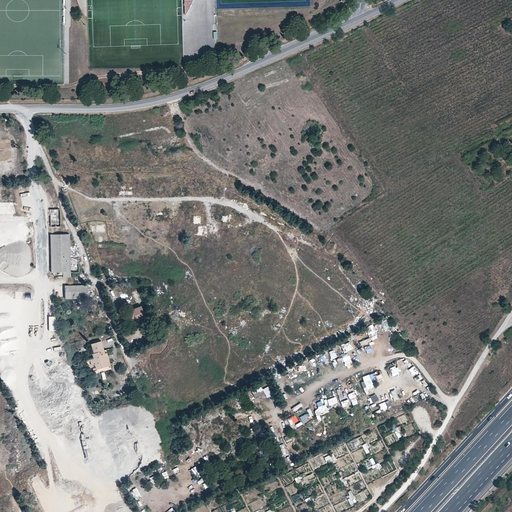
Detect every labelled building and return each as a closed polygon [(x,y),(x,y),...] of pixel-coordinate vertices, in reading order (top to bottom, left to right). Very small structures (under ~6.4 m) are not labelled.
[(184,0),(185,14),(187,11),(190,7),(192,0),(184,0)] [(314,129),(311,125),(303,130),(306,135),(314,129)] [(171,185),(171,189),(165,189),(165,193),(175,193),(175,196),(186,196),(186,193),(206,193),(206,185),(187,184),(187,182),(176,182),(176,185),(171,185)] [(218,196),(221,185),(213,183),(211,194),(218,196)] [(139,185),(139,195),(150,195),(150,189),(147,189),(147,185),(139,185)] [(152,187),(152,194),(158,194),(158,192),(164,192),(164,186),(152,187)] [(88,192),(91,192),(91,197),(98,197),(98,188),(89,188),(88,192)] [(230,193),(229,197),(234,198),(233,201),(251,205),(252,196),(246,195),(246,196),(230,193)] [(58,202),(46,202),(47,247),(50,247),(51,272),(71,272),(69,233),(50,234),(50,228),(62,228),(61,207),(58,207),(58,202)] [(92,223),(100,222),(99,202),(91,202),(92,223)] [(103,211),(113,211),(113,202),(103,202),(103,211)] [(177,203),(177,211),(186,211),(186,203),(177,203)] [(290,233),(294,226),(260,203),(255,210),(270,219),(285,229),(290,233)] [(199,212),(199,204),(187,204),(187,212),(199,212)] [(237,223),(234,223),(236,212),(224,209),(221,222),(229,224),(229,225),(237,227),(237,223)] [(181,212),(181,217),(185,217),(185,227),(191,227),(191,213),(181,212)] [(235,222),(244,224),(246,215),(237,213),(235,222)] [(193,214),(192,236),(203,236),(203,214),(193,214)] [(105,232),(105,224),(79,225),(79,233),(105,232)] [(255,230),(240,229),(240,237),(257,237),(257,233),(261,233),(261,225),(255,225),(255,230)] [(161,242),(171,242),(171,238),(177,238),(178,229),(165,229),(165,234),(161,234),(161,242)] [(221,238),(231,238),(231,230),(221,230),(221,238)] [(119,231),(118,240),(127,240),(127,231),(119,231)] [(231,239),(221,240),(221,246),(224,246),(225,254),(232,253),(231,239)] [(87,284),(82,284),(77,284),(64,285),(65,298),(88,298),(87,284)] [(62,295),(62,285),(51,286),(52,295),(62,295)] [(145,317),(141,305),(128,310),(131,318),(135,316),(136,320),(145,317)] [(269,307),(259,312),(264,320),(273,315),(269,307)] [(261,333),(270,326),(266,321),(257,327),(261,333)] [(104,353),(100,340),(90,343),(93,352),(91,353),(93,359),(96,369),(107,365),(103,353),(104,353)] [(244,362),(242,356),(232,359),(235,366),(244,362)] [(93,374),(111,369),(109,365),(92,370),(93,374)] [(393,428),(397,438),(402,436),(399,426),(393,428)] [(346,493),(351,504),(356,501),(351,490),(346,493)]
